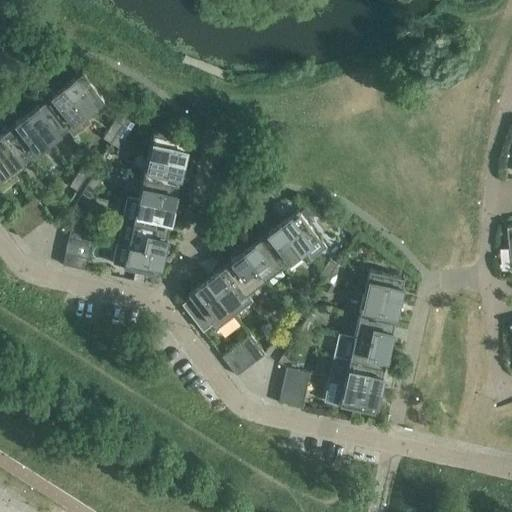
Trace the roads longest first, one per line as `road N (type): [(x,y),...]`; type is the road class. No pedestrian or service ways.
road 1 (residential): [(157,302),(251,405),(392,449)]
road 2 (residential): [(0,238),(44,279),(157,302)]
road 3 (residential): [(392,449),(421,304),(432,286)]
road 4 (residential): [(392,449),(511,473)]
road 5 (residential): [(182,265),(278,193)]
